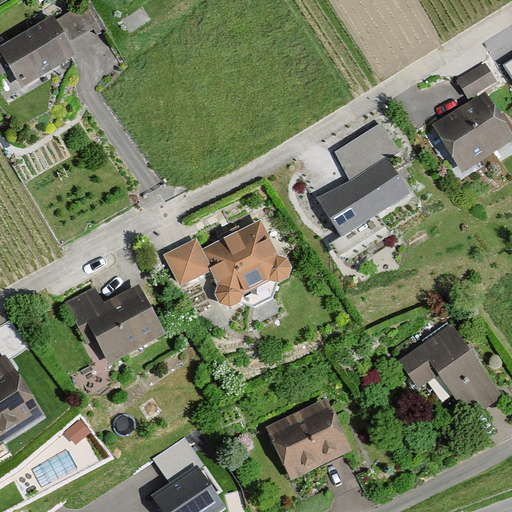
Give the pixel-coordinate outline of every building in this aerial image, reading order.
[(52,17),(0,45),(0,79),(9,75),(20,91),(75,60),(52,17)] [(511,144),(511,134),(484,97),(501,87),(487,65),(454,84),(466,104),(427,125),(458,176),(511,144)] [(400,152),(381,121),(332,152),(349,180),(387,156),(389,159),(400,152)] [(411,194),(389,159),(387,156),(349,180),(318,199),(342,237),(411,194)] [(287,258),(279,255),(261,220),(202,250),(196,239),(164,256),(180,287),(210,272),(217,285),(215,294),(220,304),(230,307),(240,302),(255,308),(273,298),(278,283),(288,278),(292,267),(287,258)] [(166,334),(138,283),(103,302),(95,287),(64,303),(86,344),(96,339),(109,365),(166,334)] [(503,399),(448,329),(397,364),(419,394),(428,389),(441,407),(450,402),(469,425),(503,399)] [(0,445),(46,416),(5,354),(0,357),(0,445)] [(353,453),(328,402),(264,429),(290,483),(353,453)] [(90,433),(80,420),(65,432),(75,445),(90,433)] [(223,511),(197,472),(154,499),(162,511),(223,511)]
